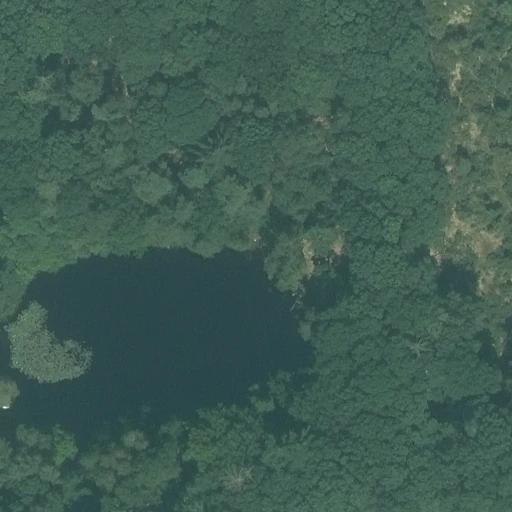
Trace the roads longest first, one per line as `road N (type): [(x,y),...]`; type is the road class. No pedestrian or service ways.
road 1 (track): [(443,474),(426,223),(407,86),(397,38),(377,0)]
road 2 (track): [(319,511),(511,453)]
